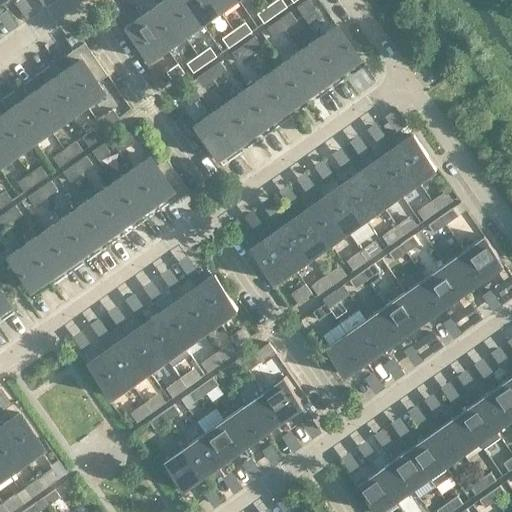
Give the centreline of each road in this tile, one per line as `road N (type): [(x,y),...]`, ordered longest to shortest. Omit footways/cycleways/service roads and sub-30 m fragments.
road 1 (residential): [(351,427),(204,220)]
road 2 (residential): [(223,206),(76,0)]
road 3 (residential): [(0,364),(204,220)]
road 4 (residential): [(223,206),(404,78)]
road 5 (residential): [(351,427),(511,310)]
road 6 (residential): [(511,231),(404,78)]
